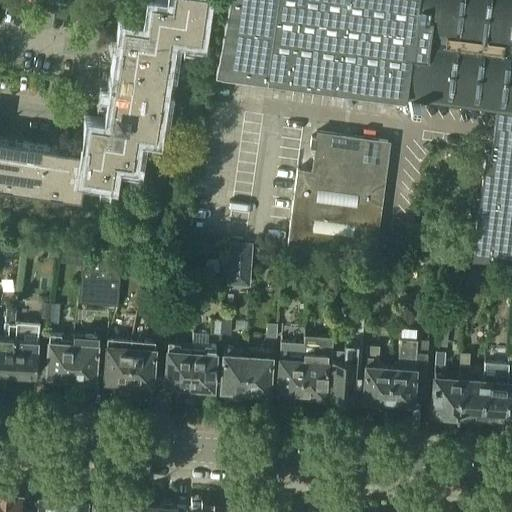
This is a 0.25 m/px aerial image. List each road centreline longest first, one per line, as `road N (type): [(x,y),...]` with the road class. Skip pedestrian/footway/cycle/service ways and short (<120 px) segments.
road 1 (tertiary): [(511,481),(0,438)]
road 2 (residential): [(0,101),(65,111),(79,102),(99,0)]
